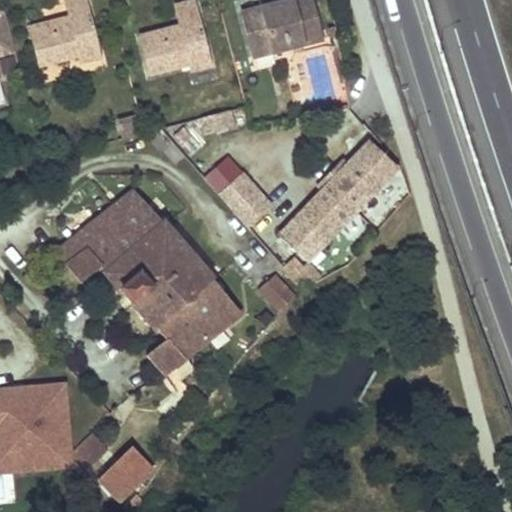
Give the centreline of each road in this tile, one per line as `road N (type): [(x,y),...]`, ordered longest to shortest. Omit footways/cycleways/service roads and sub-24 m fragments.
road 1 (trunk): [(406,0),(511,316)]
road 2 (trunk): [(463,0),(511,154)]
